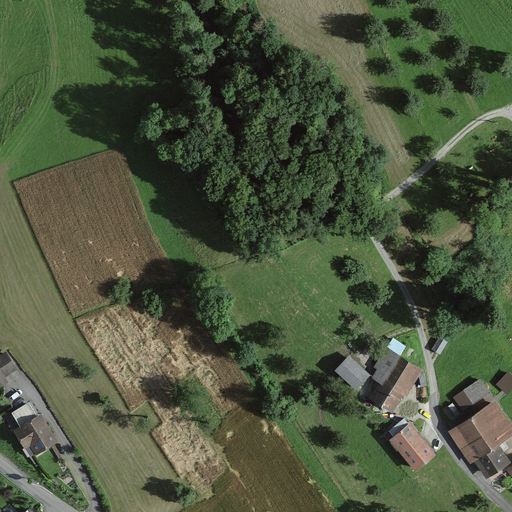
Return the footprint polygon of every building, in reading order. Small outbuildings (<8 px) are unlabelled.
[(424,368),(395,349),(377,376),(387,382),(377,399),(396,412),(424,368)] [(0,390),(12,382),(8,376),(19,368),(8,353),(0,358),(0,390)] [(375,377),(354,358),(341,372),(363,391),(375,377)] [(511,375),(508,373),(497,385),(508,395),(511,390),(511,375)] [(483,379),(455,399),(464,412),(493,393),(483,379)] [(511,414),(501,399),(454,431),(475,462),(480,458),(491,475),(511,461),(511,457),(502,442),(511,435),(511,414)] [(24,427),(18,431),(36,460),(59,445),(42,417),(38,419),(29,405),(16,414),(24,427)] [(416,426),(398,441),(420,469),(438,455),(416,426)]
